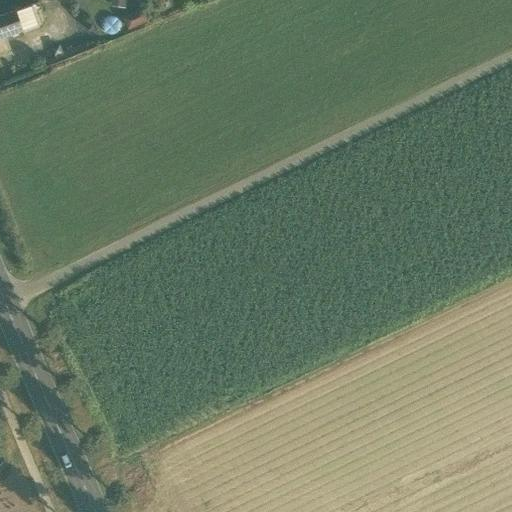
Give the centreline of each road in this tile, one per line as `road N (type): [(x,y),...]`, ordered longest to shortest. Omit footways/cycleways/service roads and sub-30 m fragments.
road 1 (track): [(2,300),(511,54)]
road 2 (primary): [(94,511),(0,293)]
